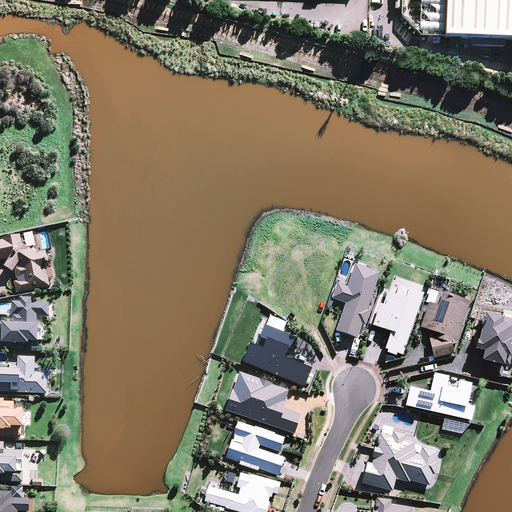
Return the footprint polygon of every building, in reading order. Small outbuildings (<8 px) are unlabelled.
[(445,35),(446,0),(420,0),(419,33),(445,35)] [(511,0),(446,0),(445,35),(445,42),(511,44),(511,0)] [(0,262),(10,261),(5,269),(14,274),(16,271),(18,281),(19,281),(19,283),(16,283),(18,295),(51,288),(48,270),(50,269),(47,254),(38,256),(21,245),(23,245),(22,237),(4,241),(4,242),(0,243),(0,262)] [(338,333),(359,340),(364,326),(366,327),(371,313),(369,312),(382,275),(357,266),(349,289),(339,285),(333,301),(347,305),(338,333)] [(400,287),(397,297),(406,301),(410,291),(400,287)] [(431,289),(427,301),(434,304),(439,291),(431,289)] [(398,355),(404,357),(425,295),(410,290),(410,291),(406,301),(397,297),(389,294),(384,306),(382,306),(374,328),(392,334),(386,351),(389,352),(388,355),(397,358),(398,355)] [(435,361),(455,356),(453,347),(458,345),(465,328),(463,328),(472,304),(447,295),(444,294),(440,308),(430,305),(422,330),(440,336),(439,339),(430,341),(435,361)] [(14,325),(3,325),(2,343),(38,344),(39,326),(38,326),(38,318),(50,319),(51,305),(35,304),(35,299),(21,299),(21,304),(13,303),(13,317),(15,317),(14,325)] [(501,320),(485,317),(479,344),(477,343),(475,352),(484,354),(479,375),(502,380),(505,366),(510,367),(511,359),(511,321),(501,319),(501,320)] [(313,371),(285,360),(289,350),(293,352),(298,340),(266,327),(261,339),(268,342),(264,351),(252,346),(245,364),(306,389),(313,371)] [(0,393),(49,395),(49,375),(36,374),(37,359),(19,359),(19,368),(13,368),(12,372),(0,371),(0,393)] [(227,412),(296,436),(303,417),(285,411),(287,404),(286,404),(290,393),(273,387),(274,385),(241,374),(235,392),(234,392),(227,412)] [(411,389),(407,408),(472,423),(475,409),(468,407),(473,386),(460,383),(458,391),(448,389),(450,378),(435,375),(431,394),(411,389)] [(0,438),(10,439),(10,437),(23,438),(24,413),(15,413),(16,404),(6,403),(6,401),(0,400),(0,438)] [(227,460),(280,478),(286,460),(260,451),(261,447),(281,454),(286,439),(240,424),(235,438),(243,441),(242,445),(233,442),(227,460)] [(369,464),(363,486),(394,493),(397,481),(411,484),(411,482),(430,487),(433,476),(436,477),(440,464),(437,463),(439,453),(423,449),(421,457),(417,456),(418,452),(415,451),(417,444),(406,442),(408,437),(394,433),(393,438),(381,435),(377,450),(375,449),(375,451),(373,460),(374,460),(373,466),(369,464)] [(0,483),(24,484),(24,473),(23,473),(24,452),(5,452),(6,445),(0,444),(0,483)] [(210,489),(206,503),(228,509),(227,510),(234,511),(268,511),(271,504),(270,503),(271,499),(273,499),(274,495),(279,496),(282,484),(252,476),(252,477),(242,474),(238,489),(242,490),(240,497),(210,489)] [(0,511),(30,511),(31,500),(24,500),(25,489),(14,489),(14,493),(0,493),(0,511)] [(413,511),(413,510),(392,508),(393,502),(378,500),(377,511),(375,511),(374,511),(413,511)]
